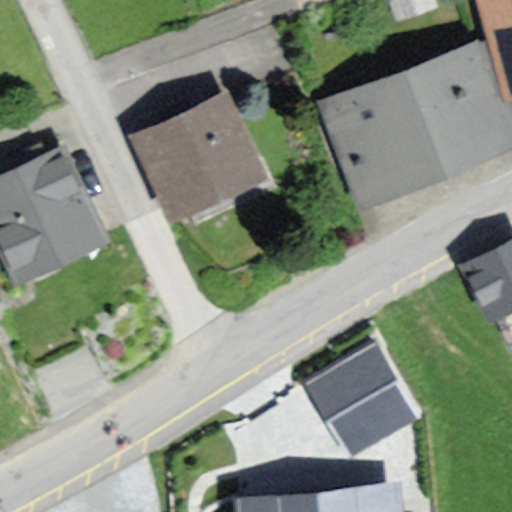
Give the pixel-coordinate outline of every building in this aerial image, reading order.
[(511,0),(481,0),(500,43),(511,65),(511,0)] [(511,75),(500,43),(334,104),(368,197),(511,144),(511,75)] [(237,84),(151,123),(188,208),(275,169),(237,84)] [(74,148),(0,185),(0,225),(31,284),(121,238),(74,148)] [(511,299),(511,247),(486,262),(508,302),(511,299)] [(347,444),(423,404),(384,331),(308,371),(347,444)] [(395,511),(393,492),(243,506),(243,511),(395,511)]
